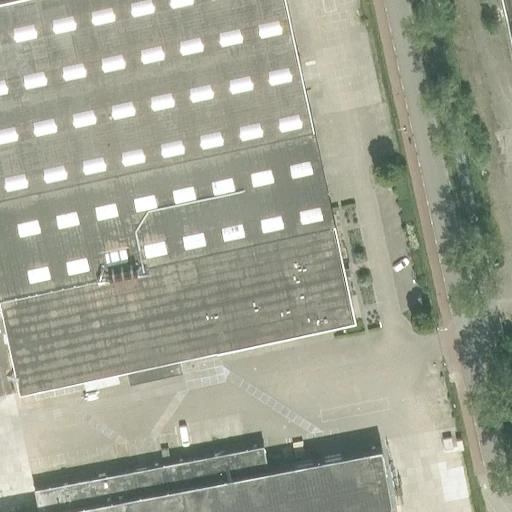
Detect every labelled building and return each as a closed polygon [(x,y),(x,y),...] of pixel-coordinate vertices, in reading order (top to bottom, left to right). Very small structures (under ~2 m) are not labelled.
[(182,370),(178,352),(353,315),(285,0),(0,0),(0,296),(2,306),(19,387),(126,364),(130,382),(182,370)] [(511,0),(503,0),(511,48),(511,0)] [(2,306),(0,306),(0,391),(19,387),(2,306)] [(268,468),(263,444),(34,487),(39,511),(33,511),(393,511),(381,446),(268,468)] [(463,462),(446,466),(452,496),(469,492),(463,462)]
